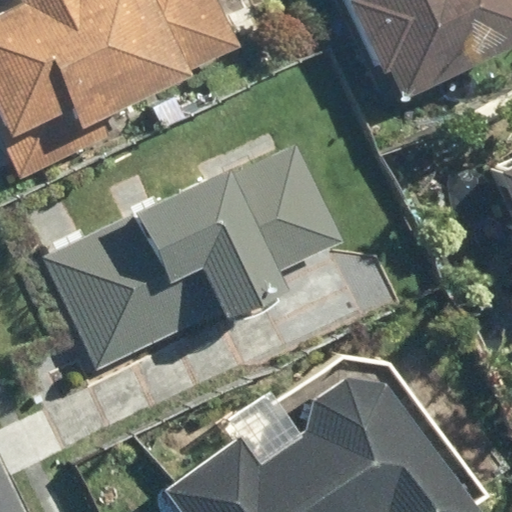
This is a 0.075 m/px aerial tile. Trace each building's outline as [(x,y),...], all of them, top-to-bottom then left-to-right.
[(0,0),(0,169),(3,177),(94,133),(82,111),(223,44),(201,0),(0,0)] [(368,92),(510,24),(498,0),(317,0),(351,68),(356,65),(368,92)] [(147,125),(169,114),(159,91),(136,103),(147,125)] [(511,140),(468,161),(511,254),(511,140)] [(28,256),(83,370),(252,287),(247,280),(326,241),(278,142),(198,181),(191,166),(101,210),(105,219),(28,256)] [(353,511),(357,509),(359,511),(440,511),(446,508),(348,376),(311,371),(283,391),(279,424),(238,454),(219,428),(144,485),(164,511),(353,511)]
